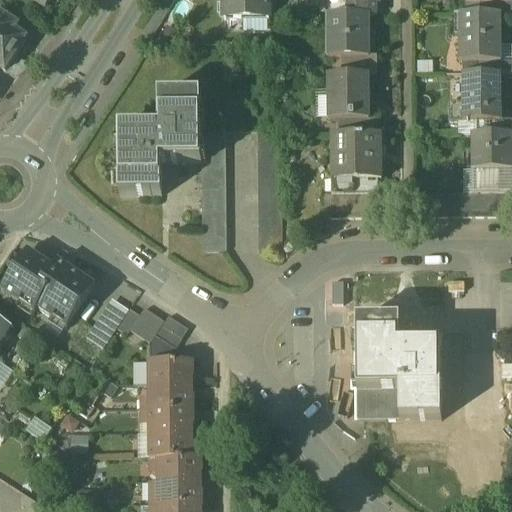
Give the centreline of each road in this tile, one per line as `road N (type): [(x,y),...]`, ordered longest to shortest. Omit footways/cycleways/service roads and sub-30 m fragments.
road 1 (residential): [(409,253),(408,0)]
road 2 (residential): [(38,204),(237,342)]
road 3 (residential): [(237,342),(326,464),(373,511)]
road 4 (residential): [(237,342),(313,264),(350,253),(409,253)]
road 5 (secondary): [(126,0),(22,153)]
